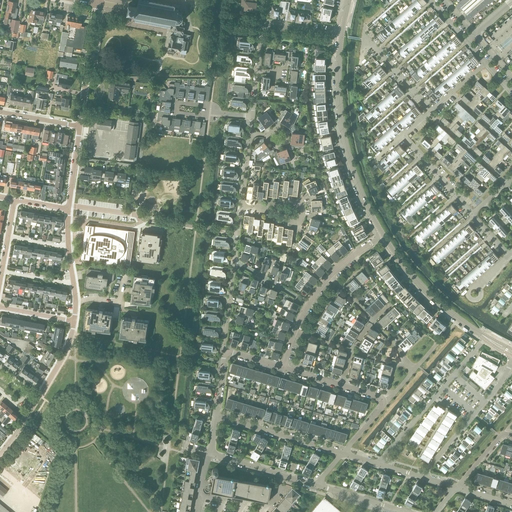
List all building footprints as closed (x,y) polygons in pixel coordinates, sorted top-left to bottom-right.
[(183,34),(184,28),(185,27),(184,27),(185,22),(183,21),(183,20),(182,20),(183,17),(184,17),(184,16),(183,16),(182,14),(182,13),(182,12),(181,13),(178,12),(179,11),(178,11),(178,10),(179,10),(179,8),(180,6),(178,5),(176,5),(176,4),(175,4),(175,5),(171,4),(171,5),(168,4),(167,4),(161,3),(161,2),(160,2),(160,3),(154,2),(154,1),(150,0),(150,1),(147,1),(146,0),(145,0),(146,0),(143,0),(133,0),(132,1),(132,0),(131,1),(132,2),(132,3),(131,3),(131,4),(132,4),(132,5),(130,4),(129,3),(128,4),(129,5),(128,8),(128,11),(127,12),(127,13),(128,12),(129,13),(129,14),(130,15),(131,15),(131,17),(132,18),(133,19),(133,20),(133,21),(135,21),(136,21),(141,22),(141,23),(142,23),(142,22),(149,23),(149,24),(149,25),(150,24),(156,25),(155,26),(156,26),(157,25),(163,26),(163,27),(164,27),(164,26),(167,27),(166,28),(170,28),(170,29),(171,29),(171,28),(175,29),(174,33),(174,36),(171,35),(169,42),(168,49),(167,53),(174,54),(174,52),(175,50),(180,52),(180,53),(186,54),(187,50),(188,41),(190,41),(191,35),(186,34),(183,34)] [(245,10),(255,11),(256,3),(251,3),(251,0),(242,0),(242,4),(245,4),(245,10)] [(417,0),(415,0),(413,3),(418,10),(423,6),(417,0)] [(462,14),(471,24),(491,6),(498,0),(453,0),(452,2),(460,11),(462,10),(463,11),(464,12),(462,14)] [(8,31),(17,33),(19,24),(19,21),(15,20),(17,10),(15,10),(16,3),(7,1),(3,24),(10,25),(8,31)] [(284,13),(286,2),(280,1),(279,8),(272,6),(271,10),(270,10),(269,14),(272,14),(272,18),(276,19),(277,15),(278,15),(278,14),(282,15),(282,13),(284,13)] [(294,18),(294,17),(296,11),(289,10),(290,2),(286,2),(284,13),(286,14),(285,20),(288,20),(288,21),(292,22),(293,18),(294,18)] [(413,3),(409,7),(414,13),(418,10),(413,3)] [(329,8),(329,6),(323,5),(322,7),(321,13),(331,15),(332,9),(329,8)] [(409,7),(404,10),(410,17),(414,13),(409,7)] [(36,23),(38,11),(31,9),(28,21),(35,23),(36,23)] [(404,10),(400,14),(406,20),(410,17),(404,10)] [(45,12),(38,11),(36,23),(42,24),(43,21),(45,12)] [(308,13),(296,11),(294,17),(298,18),(297,23),(301,24),(302,20),(303,20),(303,19),(310,20),(311,16),(308,15),(308,13)] [(51,24),(54,24),(56,14),(53,13),(53,12),(50,12),(50,13),(49,13),(49,15),(46,15),(45,22),(48,22),(48,20),(52,21),(51,24)] [(322,22),(330,23),(330,21),(331,15),(321,13),(320,19),(322,19),(322,22)] [(62,15),(56,14),(54,24),(56,25),(57,22),(61,22),(62,15)] [(400,14),(396,17),(402,24),(406,20),(400,14)] [(438,15),(434,19),(440,26),(444,22),(438,15)] [(67,47),(72,48),(73,48),(73,47),(82,49),(86,29),(86,28),(86,27),(85,27),(85,26),(84,26),(84,25),(84,24),(81,24),(82,19),(67,16),(66,24),(68,25),(67,30),(68,31),(68,33),(62,32),(59,50),(63,51),(63,52),(66,52),(67,47)] [(511,16),(510,19),(509,17),(508,17),(509,18),(505,23),(504,21),(503,22),(504,22),(500,28),(498,26),(498,27),(496,32),(494,30),(493,30),(494,31),(490,36),(488,34),(484,38),(488,43),(493,49),(498,46),(500,48),(496,53),(502,59),(507,64),(511,60),(509,58),(511,56),(511,16)] [(392,20),(392,21),(398,28),(402,24),(396,17),(396,18),(395,17),(394,17),(392,18),(392,20)] [(436,29),(440,26),(434,19),(430,23),(436,29)] [(388,24),(394,31),(398,28),(392,21),(391,21),(390,21),(389,21),(388,21),(388,22),(388,23),(388,24)] [(432,33),(436,29),(430,23),(426,26),(432,33)] [(21,24),(19,24),(17,33),(16,38),(18,38),(19,33),(19,32),(21,32),(20,36),(27,37),(28,32),(25,32),(26,25),(21,24)] [(388,24),(384,28),(390,35),(394,31),(388,24)] [(380,31),(380,32),(386,38),(390,35),(384,28),(383,26),(379,30),(380,31)] [(426,26),(422,30),(428,37),(432,33),(426,26)] [(424,40),(428,37),(422,30),(418,33),(424,40)] [(382,42),(386,38),(380,32),(376,35),(382,42)] [(418,33),(414,37),(420,44),(424,40),(418,33)] [(462,42),(456,35),(452,39),(457,46),(462,42)] [(252,50),(253,48),(254,48),(254,47),(253,46),(253,45),(253,44),(252,44),(251,43),(250,43),(250,38),(244,37),(243,37),(242,37),(241,37),(240,37),(239,38),(238,38),(237,40),(237,46),(238,46),(238,49),(243,50),(243,52),(250,53),(250,50),(252,50)] [(414,37),(410,41),(416,47),(420,44),(414,37)] [(453,49),(457,46),(452,39),(447,43),(453,49)] [(411,51),(416,47),(410,41),(405,44),(411,51)] [(449,53),(453,49),(447,43),(443,46),(449,53)] [(407,55),(411,51),(405,44),(401,48),(407,55)] [(443,46),(439,50),(445,56),(449,53),(443,46)] [(403,58),(407,55),(401,48),(397,51),(403,58)] [(315,64),(325,64),(325,58),(324,58),(325,51),(318,50),(318,51),(316,51),(315,64)] [(441,60),(445,56),(439,50),(435,53),(441,60)] [(274,53),(275,52),(265,51),(263,66),(270,66),(271,59),(273,60),(274,60),(274,53)] [(289,51),(286,51),(286,53),(280,53),(280,54),(274,53),(274,60),(273,60),(273,61),(279,62),(279,60),(285,61),(286,57),(289,57),(289,51)] [(289,51),(289,57),(291,58),(290,67),(292,68),(292,67),(298,68),(299,62),(297,62),(298,55),(292,54),(292,52),(293,52),(293,51),(292,51),(289,51)] [(399,62),(403,58),(397,51),(393,55),(399,62)] [(248,57),(249,53),(241,52),(240,52),(239,52),(238,52),(237,52),(236,53),(236,54),(236,55),(237,55),(237,61),(242,63),(243,61),(252,62),(252,61),(251,60),(251,59),(250,58),(249,57),(248,57)] [(437,64),(441,60),(435,53),(431,57),(437,64)] [(469,59),(475,66),(479,62),(473,55),(472,53),(467,57),(469,59)] [(60,59),(59,66),(73,68),(73,65),(76,66),(78,59),(66,57),(65,59),(60,59)] [(433,67),(437,64),(431,57),(427,61),(433,67)] [(471,69),(475,66),(469,59),(467,57),(463,61),(465,63),(471,69)] [(429,71),(433,67),(427,61),(423,64),(429,71)] [(471,69),(465,63),(461,66),(467,73),(471,69)] [(325,70),(325,64),(315,64),(315,70),(317,70),(317,72),(322,72),(322,70),(325,70)] [(425,74),(429,71),(423,64),(419,68),(425,74)] [(375,69),(376,70),(382,77),(386,73),(379,65),(375,69)] [(461,66),(457,70),(463,77),(467,73),(461,66)] [(246,72),(247,68),(239,67),(238,67),(237,67),(236,67),(235,67),(234,68),(234,69),(234,70),(236,70),(235,76),(240,78),(241,76),(250,77),(250,76),(250,75),(249,75),(249,74),(248,73),(247,72),(246,72)] [(292,82),(298,83),(299,83),(299,81),(298,81),(298,77),(301,78),(301,73),(302,73),(303,69),(298,68),(292,67),(292,68),(291,70),(290,70),(290,74),(291,74),(290,82),(292,82)] [(421,78),(425,74),(419,68),(415,71),(421,78)] [(376,78),(378,81),(382,77),(376,70),(372,74),(376,78)] [(463,77),(457,70),(453,73),(459,80),(463,77)] [(415,71),(411,75),(417,82),(421,78),(415,71)] [(322,74),(322,72),(317,72),(317,74),(315,74),(315,80),(325,80),(325,74),(322,74)] [(57,73),(55,81),(58,82),(57,86),(62,87),(68,89),(68,88),(69,88),(71,81),(66,80),(67,75),(57,73)] [(454,84),(459,80),(453,73),(449,77),(454,84)] [(372,74),(368,77),(374,84),(378,81),(376,78),(372,74)] [(271,92),(272,85),(269,85),(270,78),(262,77),(261,83),(263,83),(262,90),(271,92)] [(362,82),(368,89),(374,84),(368,77),(362,82)] [(454,84),(449,77),(444,81),(450,87),(454,84)] [(111,80),(108,99),(117,100),(119,89),(124,90),(124,89),(130,89),(131,83),(111,80)] [(147,95),(147,94),(147,92),(148,92),(149,83),(148,83),(148,84),(136,82),(136,81),(135,85),(131,85),(131,87),(135,88),(135,91),(136,91),(137,91),(139,91),(139,93),(147,95)] [(245,87),(245,83),(237,82),(236,82),(235,81),(234,82),(233,82),(233,83),(232,84),(234,85),(233,90),(234,91),(238,93),(239,91),(248,92),(248,91),(248,90),(248,89),(247,89),(246,88),(245,87)] [(444,81),(440,84),(446,91),(450,87),(444,81)] [(477,81),(474,84),(480,90),(475,96),(478,98),(486,89),(477,81)] [(179,87),(180,83),(177,82),(174,82),(174,84),(169,83),(169,88),(167,89),(171,95),(178,95),(178,96),(179,87)] [(298,83),(292,82),(291,85),(290,85),(289,88),(291,89),(290,99),(297,100),(298,92),(297,92),(298,83)] [(275,86),(272,85),(271,92),(280,93),(280,94),(286,95),(287,87),(278,86),(278,85),(275,84),(275,86)] [(440,84),(436,88),(442,94),(446,91),(440,84)] [(184,88),(179,87),(178,96),(178,95),(178,98),(183,98),(183,96),(188,97),(189,88),(190,86),(184,85),(184,88)] [(392,88),(394,90),(399,97),(404,93),(396,85),(392,88)] [(209,99),(210,86),(205,86),(204,88),(200,87),(198,98),(198,100),(203,101),(204,99),(209,99)] [(198,98),(200,87),(194,87),(194,89),(189,88),(188,97),(188,99),(193,99),(193,97),(198,98)] [(438,98),(442,94),(436,88),(432,91),(438,98)] [(159,101),(160,101),(170,102),(171,95),(167,89),(165,91),(160,91),(159,101)] [(432,91),(431,89),(426,93),(434,102),(438,98),(432,91)] [(487,96),(492,101),(496,98),(486,89),(478,98),(482,101),(487,96)] [(395,100),(399,97),(394,90),(390,94),(395,100)] [(384,95),(386,97),(391,104),(395,100),(390,94),(388,92),(384,95)] [(9,103),(16,104),(17,96),(10,95),(9,103)] [(46,100),(41,99),(42,96),(38,95),(36,108),(44,109),(46,100)] [(24,97),(17,96),(16,104),(22,105),(24,97)] [(243,102),(243,97),(236,97),(234,96),(233,96),(232,97),(231,98),(230,99),(232,99),(231,105),(232,105),(237,107),(237,106),(246,107),(246,106),(246,105),(246,104),(245,104),(244,103),(243,102)] [(470,107),(478,98),(475,96),(470,101),(464,96),(461,99),(470,107)] [(30,98),(24,97),(22,105),(29,106),(30,98)] [(386,97),(381,101),(387,107),(391,104),(386,97)] [(69,103),(68,103),(69,99),(62,98),(62,99),(56,98),(55,103),(61,104),(61,105),(62,105),(61,109),(68,110),(69,103)] [(479,115),(482,112),(477,107),(482,101),(478,98),(470,107),(479,115)] [(500,108),(495,114),(499,117),(507,108),(498,99),(494,103),(500,108)] [(160,101),(159,111),(168,112),(170,112),(171,102),(170,102),(160,101)] [(381,101),(377,104),(383,111),(387,107),(381,101)] [(455,117),(458,120),(467,111),(457,103),(454,106),(460,112),(455,117)] [(373,108),(376,111),(379,114),(383,111),(377,104),(373,108)] [(411,110),(417,116),(421,113),(415,106),(414,104),(409,108),(411,110)] [(296,107),(295,107),(291,114),(284,124),(289,128),(291,124),(294,125),(299,114),(297,113),(299,109),(296,107)] [(373,108),(369,111),(375,118),(379,114),(376,111),(373,108)] [(507,114),(511,118),(511,112),(507,108),(499,117),(502,120),(507,114)] [(280,122),(284,124),(291,114),(287,111),(285,110),(279,116),(282,118),(280,122)] [(407,113),(413,120),(417,116),(411,110),(407,113)] [(168,119),(168,112),(159,111),(158,111),(157,121),(161,122),(162,124),(168,119)] [(267,112),(262,115),(270,125),(274,122),(272,119),(274,117),(268,111),(267,112)] [(364,117),(370,123),(375,118),(369,111),(365,115),(363,112),(359,116),(360,121),(364,117)] [(467,111),(458,120),(462,123),(467,117),(473,122),(476,119),(467,111)] [(409,124),(413,120),(407,113),(403,117),(409,124)] [(490,126),(499,117),(495,114),(491,120),(484,114),(481,118),(490,126)] [(265,128),(270,125),(262,115),(258,118),(257,119),(261,127),(259,128),(260,131),(265,128)] [(409,124),(403,117),(399,120),(405,127),(409,124)] [(441,121),(450,129),(458,120),(455,117),(450,123),(444,117),(441,121)] [(497,126),(502,120),(499,117),(490,126),(499,134),(502,131),(497,126)] [(104,129),(105,120),(95,118),(94,128),(104,129)] [(184,132),(184,130),(185,122),(180,121),(180,119),(175,118),(175,120),(174,129),(174,131),(184,132)] [(174,131),(174,129),(175,120),(168,119),(162,124),(164,125),(163,130),(174,131)] [(184,130),(189,131),(189,133),(194,134),(194,131),(195,123),(190,122),(191,120),(185,119),(185,122),(184,130)] [(105,120),(104,129),(114,131),(115,121),(105,120)] [(395,124),(401,131),(405,127),(399,120),(395,124)] [(457,129),(462,123),(458,120),(450,129),(459,137),(462,134),(457,129)] [(139,123),(130,121),(124,161),(133,162),(134,162),(136,162),(141,123),(139,122),(139,123)] [(194,131),(199,132),(199,134),(204,135),(205,124),(200,123),(201,121),(195,121),(195,123),(194,131)] [(240,127),(240,122),(233,121),(231,121),(230,121),(229,121),(229,122),(228,122),(227,123),(227,124),(229,124),(228,130),(229,130),(234,132),(235,133),(236,136),(240,136),(241,131),(243,132),(243,131),(243,130),(243,129),(242,128),(241,127),(240,127)] [(481,130),(476,136),(479,139),(487,130),(478,121),(475,125),(481,130)] [(391,128),(397,134),(401,131),(395,124),(391,128)] [(439,142),(447,133),(438,124),(435,128),(440,133),(435,139),(439,142)] [(32,134),(33,127),(28,126),(26,133),(26,135),(25,139),(29,140),(30,134),(32,134)] [(322,136),(326,135),(326,133),(330,132),(329,126),(319,128),(320,134),(322,133),(322,136)] [(391,128),(387,131),(393,138),(397,134),(391,128)] [(42,140),(49,141),(51,132),(51,131),(44,129),(42,140)] [(496,138),(487,130),(479,139),(482,142),(487,136),(493,141),(496,138)] [(291,138),(304,140),(305,135),(304,135),(305,133),(296,131),(296,133),(292,133),(291,138)] [(389,141),(393,138),(387,131),(383,135),(389,141)] [(57,133),(51,132),(49,141),(49,142),(55,144),(56,142),(55,142),(57,133)] [(57,132),(57,133),(55,142),(56,142),(62,144),(64,134),(64,133),(57,132)] [(379,138),(385,145),(389,141),(383,135),(381,133),(377,136),(379,138)] [(447,133),(439,142),(442,145),(447,139),(453,144),(456,141),(447,133)] [(511,136),(511,138),(505,133),(501,136),(511,144),(511,142),(511,136)] [(71,135),(64,134),(62,144),(62,145),(69,146),(71,135)] [(326,137),(326,135),(322,136),(322,138),(320,138),(322,144),(331,142),(330,136),(326,137)] [(238,142),(238,137),(231,136),(230,136),(229,136),(228,136),(227,136),(226,137),(225,138),(225,139),(227,139),(226,145),(227,145),(232,147),(233,146),(241,147),(241,145),(241,144),(241,143),(239,142),(238,142)] [(470,148),(479,139),(476,136),(471,141),(465,136),(461,139),(470,148)] [(303,145),(304,143),(307,143),(307,140),(304,140),(291,138),(290,144),(295,144),(294,147),(303,146),(303,145)] [(381,149),(385,145),(379,138),(375,142),(376,144),(381,149)] [(421,142),(430,151),(439,142),(435,139),(430,145),(424,139),(421,142)] [(482,142),(479,139),(470,148),(479,156),(482,152),(477,147),(482,142)] [(496,154),(499,157),(507,148),(498,140),(495,143),(501,149),(496,154)] [(254,150),(257,154),(267,146),(264,142),(261,145),(259,143),(253,149),(254,150)] [(333,148),(331,142),(322,144),(323,150),(325,150),(326,152),(330,151),(330,149),(333,148)] [(375,154),(381,149),(376,144),(375,142),(371,145),(370,144),(367,147),(369,149),(370,148),(375,154)] [(442,145),(439,142),(430,151),(439,159),(442,156),(437,150),(442,145)] [(461,152),(456,158),(459,160),(467,151),(458,143),(455,146),(461,152)] [(399,144),(394,148),(400,155),(405,151),(399,144)] [(271,150),(267,146),(257,154),(261,158),(262,159),(269,155),(268,153),(271,150)] [(287,148),(281,150),(286,162),(291,161),(291,160),(292,160),(291,151),(288,152),(287,148)] [(396,159),(400,155),(394,148),(390,152),(396,159)] [(511,152),(507,148),(499,157),(502,160),(508,154),(511,158),(511,152)] [(281,164),(286,162),(281,150),(276,152),(278,156),(275,157),(279,165),(281,164)] [(225,160),(238,165),(239,162),(240,162),(240,161),(240,160),(239,159),(239,158),(238,157),(237,157),(236,157),(237,152),(229,151),(228,151),(227,151),(226,151),(225,152),(224,152),(224,154),(225,154),(225,160)] [(330,153),(330,151),(326,152),(326,154),(324,154),(326,160),(335,158),(334,152),(330,153)] [(467,158),(473,163),(476,160),(467,151),(459,160),(462,163),(464,165),(466,163),(464,161),(467,158)] [(57,163),(64,164),(65,158),(62,157),(63,153),(53,152),(53,156),(55,156),(55,159),(55,162),(57,163)] [(392,162),(396,159),(390,152),(386,155),(392,162)] [(482,158),(491,166),(499,157),(496,154),(491,160),(485,154),(482,158)] [(388,166),(392,162),(386,155),(382,159),(388,166)] [(497,166),(502,160),(499,157),(491,166),(500,174),(503,171),(497,166)] [(337,164),(335,158),(326,160),(327,166),(329,166),(330,168),(334,166),(334,165),(337,164)] [(450,169),(459,160),(456,158),(451,163),(445,158),(441,161),(450,169)] [(382,171),(388,166),(382,159),(376,164),(382,171)] [(457,169),(462,163),(459,160),(450,169),(459,177),(463,174),(457,169)] [(57,165),(57,169),(63,170),(64,164),(57,163),(55,162),(50,162),(50,164),(57,165)] [(479,179),(487,170),(478,162),(475,165),(481,170),(476,176),(479,179)] [(418,175),(422,171),(416,164),(412,168),(418,175)] [(234,172),(235,167),(227,166),(226,166),(225,166),(224,166),(223,166),(223,167),(222,168),(222,169),(224,169),(223,175),(228,177),(229,177),(230,177),(229,179),(237,180),(237,176),(238,177),(238,175),(238,174),(237,173),(236,172),(235,172),(234,172)] [(328,171),(330,176),(340,173),(338,168),(335,168),(334,166),(330,168),(330,170),(328,171)] [(79,179),(89,181),(89,177),(92,178),(93,170),(94,168),(85,167),(84,171),(80,171),(79,179)] [(412,168),(408,172),(414,178),(418,175),(412,168)] [(89,177),(89,181),(92,181),(91,181),(92,181),(95,181),(97,181),(99,181),(100,181),(100,179),(104,180),(105,173),(101,173),(102,171),(93,170),(92,178),(89,177)] [(487,170),(479,179),(482,182),(487,176),(493,181),(496,178),(487,170)] [(105,173),(104,180),(104,181),(113,182),(113,181),(117,181),(118,175),(114,174),(114,172),(105,171),(105,173)] [(415,180),(414,178),(408,172),(404,175),(410,182),(411,184),(415,180)] [(118,173),(118,175),(117,181),(116,183),(125,184),(125,186),(129,187),(130,176),(126,176),(126,174),(118,173)] [(340,174),(340,173),(330,176),(332,182),(341,179),(341,178),(340,174)] [(411,184),(410,182),(404,175),(400,179),(407,188),(411,184)] [(462,179),(470,188),(479,179),(476,176),(471,181),(465,176),(462,179)] [(23,179),(21,188),(27,189),(28,183),(29,177),(26,177),(26,180),(23,179)] [(28,183),(27,189),(33,190),(34,184),(35,178),(29,177),(28,183)] [(306,187),(307,189),(317,185),(315,180),(311,182),(309,179),(302,183),(305,187),(306,187)] [(342,180),(341,179),(332,182),(334,187),(343,184),(343,181),(342,180)] [(396,182),(401,189),(403,191),(407,188),(400,179),(396,182)] [(482,182),(479,179),(470,188),(480,196),(483,192),(477,187),(482,182)] [(289,183),(288,187),(287,195),(297,196),(299,180),(294,180),(294,183),(289,183)] [(34,184),(33,190),(39,191),(40,185),(42,185),(43,182),(38,181),(37,184),(34,184)] [(233,186),(233,182),(226,181),(225,181),(224,181),(223,181),(222,181),(221,182),(220,183),(220,184),(222,184),(221,190),(222,190),(227,192),(227,190),(236,191),(236,190),(236,189),(235,188),(234,187),(233,186)] [(273,189),(268,189),(267,197),(277,198),(277,196),(279,184),(279,182),(274,181),(273,189)] [(287,197),(287,195),(288,187),(289,183),(289,181),(284,181),(284,185),(279,184),(277,196),(287,197)] [(267,199),(267,197),(268,189),(269,183),(264,182),(263,186),(258,186),(257,197),(267,199)] [(401,189),(396,182),(391,186),(397,193),(399,195),(400,194),(403,191),(401,189)] [(257,199),(257,197),(258,186),(259,183),(254,183),(253,187),(248,187),(246,198),(257,199)] [(345,189),(343,184),(334,187),(335,189),(336,193),(345,189)] [(429,188),(435,195),(437,196),(441,192),(434,184),(429,188)] [(308,193),(309,198),(316,196),(315,193),(320,191),(322,190),(320,185),(317,186),(317,185),(307,189),(309,193),(308,193)] [(61,190),(60,190),(61,188),(54,187),(47,186),(47,188),(52,189),(51,190),(53,193),(53,196),(57,197),(57,193),(60,194),(60,193),(61,193),(61,190)] [(397,193),(391,186),(386,191),(392,198),(392,197),(395,201),(401,196),(400,194),(399,195),(397,193)] [(425,192),(431,198),(435,195),(429,188),(425,192)] [(346,190),(345,189),(336,193),(337,196),(338,199),(348,195),(346,190)] [(427,202),(431,198),(425,192),(421,195),(427,202)] [(340,204),(350,200),(349,199),(348,196),(348,195),(338,199),(340,204)] [(423,205),(427,202),(421,195),(417,199),(423,205)] [(231,201),(231,197),(224,196),(222,196),(221,196),(220,196),(219,197),(218,198),(218,199),(220,199),(219,205),(220,205),(225,207),(225,205),(234,206),(234,205),(234,204),(233,203),(232,202),(231,201)] [(317,198),(316,196),(309,198),(310,203),(311,203),(312,206),(322,206),(322,200),(322,197),(317,198)] [(417,199),(413,202),(419,209),(423,205),(417,199)] [(340,204),(343,210),(352,205),(351,202),(350,200),(340,204)] [(409,206),(415,213),(419,209),(413,202),(409,206)] [(453,215),(457,211),(451,204),(447,208),(453,215)] [(354,211),(352,205),(343,210),(345,215),(354,211)] [(311,210),(310,215),(317,216),(318,212),(322,212),(322,206),(312,206),(312,210),(311,210)] [(405,209),(411,216),(415,213),(409,206),(405,209)] [(500,220),(502,222),(511,212),(511,210),(511,209),(510,210),(507,207),(505,208),(503,206),(499,210),(503,215),(500,218),(501,219),(500,220)] [(453,215),(447,208),(443,211),(449,218),(453,215)] [(414,220),(411,216),(405,209),(399,214),(405,221),(407,220),(410,223),(414,220)] [(229,216),(229,212),(222,211),(221,210),(220,210),(219,211),(218,211),(217,212),(216,213),(218,214),(217,219),(218,219),(223,221),(224,220),(232,221),(232,220),(232,219),(232,218),(230,217),(230,216),(229,216)] [(24,224),(25,218),(26,212),(20,211),(17,211),(16,216),(19,217),(23,218),(22,223),(24,224)] [(356,215),(354,211),(345,215),(346,217),(348,220),(357,216),(356,215)] [(449,218),(443,211),(439,215),(445,222),(449,218)] [(511,212),(502,222),(503,222),(505,225),(509,221),(511,224),(511,212)] [(310,221),(309,224),(320,227),(321,221),(317,220),(317,216),(310,215),(309,220),(310,221)] [(445,222),(439,215),(435,219),(441,225),(445,222)] [(253,233),(253,231),(254,219),(255,217),(244,216),(243,224),(249,225),(248,232),(253,233)] [(359,221),(357,216),(348,220),(350,226),(352,225),(353,227),(358,224),(357,223),(359,221)] [(503,222),(502,222),(500,220),(497,217),(495,219),(493,216),(488,220),(489,221),(487,224),(491,228),(493,226),(496,229),(503,222)] [(264,220),(254,219),(253,231),(258,231),(257,236),(262,236),(263,231),(264,222),(264,220)] [(442,227),(441,225),(435,219),(430,222),(436,229),(438,230),(438,231),(442,227)] [(263,231),(268,232),(267,239),(272,239),(272,238),(272,235),(273,233),(272,233),(273,225),(274,225),(274,223),(264,222),(263,231)] [(434,234),(438,230),(436,229),(430,222),(426,226),(432,232),(434,234)] [(503,222),(496,229),(492,232),(495,235),(498,232),(503,237),(507,233),(505,231),(507,229),(505,226),(505,225),(503,222)] [(318,232),(320,227),(309,224),(309,227),(307,226),(305,231),(312,234),(314,235),(315,231),(318,232)] [(352,230),(355,235),(364,230),(361,225),(358,226),(358,224),(353,227),(354,228),(352,230)] [(464,228),(472,236),(476,232),(469,224),(464,228)] [(135,232),(135,231),(88,225),(87,233),(86,236),(84,237),(85,237),(84,245),(85,245),(84,252),(84,254),(94,256),(93,261),(130,266),(129,265),(133,232),(135,232)] [(283,229),(284,227),(274,225),(273,225),(272,233),(273,233),(272,235),(272,238),(277,239),(277,242),(282,243),(282,240),(283,229)] [(432,232),(426,226),(422,229),(428,236),(432,232)] [(464,228),(460,231),(466,238),(468,240),(472,236),(464,228)] [(282,240),(287,241),(286,245),(291,246),(293,230),(283,229),(282,240)] [(418,233),(424,240),(428,236),(422,229),(418,233)] [(367,235),(364,230),(355,235),(358,240),(360,239),(361,241),(366,239),(368,237),(367,235)] [(304,236),(302,239),(310,245),(314,241),(310,238),(312,234),(305,231),(303,236),(304,236)] [(462,242),(466,238),(460,231),(456,235),(462,242)] [(418,245),(424,240),(418,233),(413,238),(418,245)] [(456,235),(452,238),(458,245),(462,242),(456,235)] [(226,237),(217,236),(216,236),(215,236),(215,237),(214,237),(214,238),(213,239),(213,240),(215,240),(214,245),(215,245),(220,247),(220,246),(229,247),(229,246),(229,245),(229,244),(229,243),(228,243),(227,242),(226,242),(226,237)] [(458,245),(452,238),(448,242),(454,249),(458,245)] [(137,257),(137,261),(158,263),(159,260),(157,259),(158,254),(159,254),(161,245),(159,245),(159,242),(161,242),(141,239),(141,242),(139,242),(138,254),(139,254),(139,257),(137,257)] [(307,250),(310,245),(302,239),(300,241),(299,241),(296,244),(295,243),(292,243),(292,249),(295,249),(297,247),(300,250),(301,249),(304,251),(306,251),(307,250)] [(339,241),(333,245),(340,254),(342,253),(343,254),(348,251),(343,245),(343,246),(339,241)] [(444,245),(450,252),(451,252),(452,252),(453,252),(454,251),(454,250),(454,249),(448,242),(444,245)] [(19,254),(19,252),(20,246),(14,244),(12,254),(16,255),(15,260),(18,260),(19,254)] [(245,244),(243,252),(256,255),(256,253),(257,253),(258,248),(252,246),(245,244)] [(338,256),(340,254),(333,245),(327,250),(331,255),(331,256),(335,261),(340,257),(338,256)] [(440,249),(446,256),(448,256),(449,256),(449,255),(450,255),(450,254),(450,253),(450,252),(444,245),(440,249)] [(372,262),(376,259),(380,256),(376,249),(369,253),(371,255),(368,257),(372,262)] [(446,256),(440,249),(436,253),(442,259),(446,256)] [(489,255),(495,262),(499,258),(491,249),(487,253),(489,255)] [(228,262),(228,261),(228,260),(227,259),(227,258),(226,257),(225,257),(224,257),(224,252),(215,251),(214,251),(213,251),(213,252),(212,252),(212,253),(212,254),(212,255),(213,255),(212,260),(213,260),(218,262),(219,260),(228,262)] [(253,262),(256,255),(243,252),(243,254),(242,254),(241,259),(247,261),(247,260),(253,262)] [(442,259),(436,253),(430,258),(436,264),(442,259)] [(322,255),(316,261),(325,269),(326,267),(328,268),(332,264),(327,260),(326,260),(322,255)] [(489,255),(484,259),(490,265),(495,262),(489,255)] [(377,265),(378,267),(382,265),(381,263),(383,261),(380,256),(376,259),(372,262),(375,267),(377,265)] [(267,270),(269,271),(273,259),(265,257),(264,263),(263,263),(261,269),(267,271),(267,270)] [(280,261),(273,259),(269,271),(271,272),(271,273),(276,274),(278,268),(280,261)] [(490,265),(484,259),(480,262),(486,269),(490,265)] [(323,270),(325,269),(316,261),(311,266),(316,271),(321,276),(325,272),(323,270)] [(482,273),(486,269),(480,262),(476,266),(482,273)] [(383,266),(382,265),(378,267),(380,269),(378,270),(382,275),(390,269),(386,264),(383,266)] [(226,276),(226,275),(226,274),(225,274),(225,273),(224,272),(223,272),(222,271),(223,267),(213,266),(212,266),(211,266),(211,267),(210,267),(210,268),(210,269),(211,270),(211,275),(216,277),(217,275),(226,276)] [(284,266),(282,272),(280,278),(285,280),(285,279),(290,281),(293,273),(290,272),(291,269),(284,266)] [(482,273),(476,266),(472,269),(478,276),(482,273)] [(88,269),(88,270),(88,275),(86,275),(85,284),(90,285),(89,288),(99,289),(99,286),(106,287),(107,281),(110,281),(110,282),(110,281),(113,282),(114,273),(88,269)] [(392,273),(390,269),(382,275),(382,276),(385,280),(393,274),(392,273)] [(474,280),(478,276),(472,269),(468,273),(474,280)] [(361,271),(357,275),(363,282),(367,278),(368,278),(370,277),(365,270),(363,272),(361,271)] [(306,272),(302,278),(311,285),(312,283),(314,284),(317,280),(312,275),(311,276),(306,272)] [(474,280),(468,273),(464,277),(470,283),(474,280)] [(394,274),(393,274),(385,280),(389,284),(397,278),(394,275),(394,274)] [(152,300),(152,296),(150,296),(151,292),(154,293),(155,287),(154,287),(154,284),(150,284),(151,278),(148,277),(148,276),(141,275),(141,276),(134,275),(132,287),(130,287),(131,288),(130,293),(129,293),(131,294),(130,303),(147,305),(148,299),(152,300)] [(357,275),(353,278),(359,285),(363,282),(357,275)] [(245,290),(247,290),(250,278),(243,276),(241,282),(239,288),(244,290),(245,290)] [(464,277),(460,280),(466,287),(470,283),(464,277)] [(256,286),(258,280),(253,278),(253,279),(250,278),(247,290),(254,292),(256,286)] [(309,287),(311,285),(302,278),(295,286),(300,290),(302,288),(308,292),(311,288),(309,287)] [(355,289),(359,285),(353,278),(349,282),(355,289)] [(397,278),(389,284),(391,287),(393,289),(400,282),(397,278)] [(460,292),(466,287),(460,280),(455,285),(454,284),(451,286),(458,293),(460,291),(460,292)] [(221,287),(221,286),(220,286),(221,282),(212,281),(211,281),(210,281),(209,281),(209,282),(208,283),(208,284),(209,284),(209,289),(209,290),(214,292),(215,290),(224,291),(224,290),(224,289),(223,288),(223,287),(222,287),(221,287)] [(351,292),(355,289),(349,282),(345,286),(351,292)] [(401,283),(400,282),(393,289),(397,293),(404,287),(401,283)] [(258,299),(265,301),(269,289),(267,288),(262,286),(260,292),(260,293),(258,299)] [(407,290),(404,287),(397,293),(401,298),(408,291),(407,290)] [(61,289),(60,297),(59,300),(65,301),(67,291),(65,290),(65,289),(61,289)] [(269,289),(265,301),(273,303),(275,297),(277,291),(272,289),(271,290),(269,289)] [(501,297),(498,301),(503,305),(507,300),(507,301),(510,298),(509,298),(504,293),(500,290),(498,294),(501,297)] [(409,292),(408,291),(401,298),(402,299),(405,302),(412,295),(409,292)] [(378,298),(384,304),(389,301),(382,294),(378,298)] [(338,295),(335,300),(343,305),(344,303),(346,302),(345,298),(343,298),(338,295)] [(415,298),(412,295),(405,302),(409,306),(416,299),(415,298)] [(222,306),(222,305),(222,304),(222,303),(221,303),(221,302),(220,302),(219,301),(218,301),(219,297),(210,296),(209,296),(208,296),(207,296),(207,297),(206,298),(206,299),(208,299),(207,304),(208,304),(208,305),(213,306),(213,305),(222,306)] [(380,308),(382,307),(384,304),(378,298),(374,301),(380,308)] [(504,306),(503,305),(498,301),(494,298),(492,301),(494,304),(491,308),(496,312),(500,307),(501,308),(504,306)] [(287,299),(284,306),(294,311),(295,309),(297,310),(299,305),(293,302),(287,299)] [(417,300),(416,299),(409,306),(413,311),(420,303),(419,302),(417,300)] [(343,305),(335,300),(333,302),(331,301),(330,303),(338,308),(337,308),(340,310),(343,305)] [(376,312),(380,308),(374,301),(370,305),(376,312)] [(330,303),(327,307),(335,312),(337,308),(338,308),(330,303)] [(423,306),(420,303),(413,311),(417,314),(424,307),(423,306)] [(252,315),(254,310),(255,310),(256,307),(250,305),(249,309),(247,308),(241,306),(239,313),(251,317),(252,315)] [(376,312),(370,305),(366,309),(372,316),(376,312)] [(294,311),(284,306),(280,313),(286,316),(292,319),(294,314),(293,314),(294,311)] [(394,306),(390,310),(396,317),(399,314),(401,316),(402,314),(400,312),(399,312),(394,306)] [(324,312),(332,317),(335,312),(327,307),(324,312)] [(425,308),(424,307),(417,314),(422,319),(428,311),(425,308)] [(101,330),(101,332),(105,332),(105,329),(111,330),(113,312),(104,311),(105,308),(104,308),(104,310),(99,309),(99,308),(98,308),(98,310),(86,309),(85,316),(84,316),(83,322),(84,322),(84,326),(87,326),(86,330),(92,331),(92,332),(96,333),(96,329),(101,330)] [(220,321),(220,320),(220,319),(220,318),(219,317),(218,317),(218,316),(217,316),(217,312),(208,310),(207,310),(206,311),(205,312),(204,313),(204,314),(206,314),(205,319),(206,319),(211,321),(211,320),(220,321)] [(392,321),(396,317),(390,310),(385,314),(392,321)] [(433,315),(428,311),(422,319),(426,322),(427,321),(429,323),(432,319),(430,317),(433,315)] [(321,317),(329,322),(332,317),(324,312),(321,317)] [(253,325),(249,323),(251,317),(239,313),(238,316),(237,316),(236,321),(242,323),(242,325),(252,328),(253,325)] [(385,314),(381,317),(388,324),(392,321),(385,314)] [(137,340),(140,341),(143,341),(144,338),(147,338),(147,334),(148,335),(149,328),(148,328),(149,321),(137,319),(137,316),(137,318),(131,317),(132,316),(131,316),(131,318),(122,317),(119,334),(125,335),(125,339),(128,339),(129,337),(134,338),(133,341),(137,342),(137,340)] [(356,319),(353,324),(361,329),(364,324),(361,322),(363,319),(358,316),(356,319)] [(326,326),(329,322),(321,317),(318,321),(326,326)] [(381,317),(377,321),(384,328),(388,324),(381,317)] [(433,320),(432,319),(429,323),(426,326),(428,327),(429,325),(434,329),(441,322),(436,318),(434,320),(433,320)] [(277,320),(274,326),(285,331),(286,329),(288,329),(290,324),(283,321),(283,322),(277,320)] [(318,327),(326,332),(329,327),(326,326),(318,321),(317,323),(320,324),(318,327)] [(445,325),(441,322),(434,329),(439,333),(440,331),(442,333),(447,327),(445,325)] [(353,324),(350,328),(358,333),(361,329),(353,324)] [(216,331),(215,331),(215,326),(206,325),(205,325),(204,326),(203,327),(203,328),(202,329),(204,329),(203,334),(204,334),(209,336),(209,335),(218,336),(219,335),(218,334),(218,333),(217,332),(216,331)] [(284,333),(285,331),(274,326),(272,334),(278,336),(284,339),(286,334),(284,333)] [(326,332),(318,327),(315,332),(320,335),(321,337),(325,336),(325,334),(326,332)] [(358,333),(350,328),(347,333),(355,338),(358,333)] [(378,333),(376,332),(370,328),(367,333),(375,338),(378,333)] [(420,335),(422,333),(416,328),(410,333),(417,340),(421,336),(420,335)] [(232,331),(230,337),(233,338),(232,342),(231,343),(231,345),(232,345),(236,346),(239,346),(242,335),(236,333),(236,332),(232,331)] [(352,343),(355,338),(347,333),(344,338),(342,341),(345,344),(346,343),(350,345),(351,342),(352,343)] [(367,333),(364,338),(372,343),(375,338),(367,333)] [(410,333),(406,337),(413,344),(417,340),(410,333)] [(242,335),(239,346),(241,347),(241,348),(245,349),(246,349),(247,348),(247,346),(247,345),(250,346),(250,347),(253,348),(253,347),(255,344),(256,341),(253,340),(252,341),(249,340),(250,337),(249,337),(242,335)] [(413,344),(406,337),(402,340),(409,347),(413,344)] [(460,337),(454,344),(463,352),(465,349),(463,348),(464,346),(462,345),(465,341),(460,337)] [(372,343),(364,338),(362,342),(370,347),(372,343)] [(214,346),(213,346),(214,341),(204,340),(203,340),(202,341),(201,341),(201,342),(201,343),(201,344),(202,344),(201,349),(202,349),(207,351),(208,350),(217,351),(217,350),(217,349),(216,349),(216,348),(216,347),(215,347),(215,346),(214,346)] [(269,340),(267,348),(278,351),(279,348),(281,349),(283,344),(276,342),(269,340)] [(409,347),(402,340),(398,344),(404,351),(409,347)] [(317,344),(308,342),(307,347),(316,350),(317,344)] [(366,351),(367,352),(370,347),(362,342),(359,347),(363,350),(366,351)] [(463,352),(454,344),(448,352),(453,356),(456,353),(457,354),(458,352),(460,354),(463,352)] [(278,353),(278,351),(267,348),(265,354),(260,353),(259,356),(265,357),(265,355),(271,356),(271,357),(278,359),(280,354),(278,353)] [(42,355),(51,360),(54,354),(47,350),(45,354),(43,352),(42,355)] [(338,351),(336,356),(345,359),(347,353),(338,351)] [(317,356),(314,355),(305,352),(304,358),(313,360),(315,361),(317,356)] [(456,359),(453,356),(448,352),(442,359),(447,363),(450,360),(451,361),(452,360),(454,361),(456,359)] [(479,355),(472,367),(478,370),(475,373),(472,371),(468,375),(484,389),(494,377),(492,375),(492,374),(494,372),(498,366),(497,365),(500,360),(482,352),(480,356),(479,355)] [(8,368),(8,367),(13,361),(14,359),(11,357),(9,355),(8,357),(3,363),(6,365),(5,366),(8,368)] [(48,365),(51,360),(42,355),(39,360),(48,365)] [(354,355),(353,361),(362,364),(363,358),(354,355)] [(18,365),(15,363),(17,359),(15,358),(14,359),(13,361),(8,367),(14,371),(18,365)] [(313,360),(304,358),(302,363),(311,366),(313,360)] [(442,366),(439,369),(444,373),(448,368),(449,369),(451,367),(447,363),(442,359),(439,362),(442,366)] [(235,374),(238,365),(233,363),(230,372),(235,374)] [(382,370),(391,372),(393,367),(384,364),(382,370)] [(18,374),(23,377),(28,371),(28,372),(29,369),(24,366),(18,374)] [(341,374),(342,369),(333,366),(332,372),(341,374)] [(439,369),(436,366),(433,369),(436,373),(433,376),(438,381),(442,376),(443,376),(445,374),(444,373),(439,369)] [(204,378),(205,379),(206,382),(210,382),(211,378),(213,378),(213,377),(213,376),(213,375),(212,374),(211,374),(211,373),(210,373),(210,369),(201,367),(200,367),(200,368),(199,368),(198,368),(198,369),(198,370),(197,370),(197,371),(199,371),(198,376),(199,376),(204,378)] [(33,375),(34,374),(34,373),(29,369),(28,372),(28,371),(23,377),(28,381),(33,375)] [(348,377),(357,379),(359,374),(350,371),(348,377)] [(38,379),(33,375),(28,381),(34,385),(38,379)] [(280,377),(274,376),(271,385),(277,386),(280,377)] [(425,388),(428,385),(430,386),(431,385),(433,387),(435,384),(427,377),(420,384),(425,388)] [(279,387),(284,389),(287,380),(282,378),(279,387)] [(378,385),(387,388),(388,383),(379,380),(378,385)] [(197,391),(202,393),(202,392),(206,392),(204,395),(210,398),(211,393),(212,392),(211,391),(211,390),(210,389),(209,388),(208,388),(208,383),(199,382),(198,382),(198,383),(197,383),(196,383),(196,384),(196,385),(195,385),(195,386),(197,386),(196,391),(197,391)] [(419,396),(419,395),(422,392),(423,394),(425,392),(427,394),(429,391),(425,388),(420,384),(414,391),(419,396)] [(508,397),(511,394),(511,388),(509,386),(508,385),(506,388),(507,389),(503,393),(508,397)] [(318,389),(313,387),(310,396),(316,398),(318,389)] [(323,400),(326,391),(320,389),(317,398),(323,400)] [(423,398),(419,395),(419,396),(414,391),(408,399),(413,403),(416,399),(417,401),(419,399),(421,401),(423,398)] [(503,393),(502,392),(500,395),(501,396),(497,400),(502,405),(505,401),(509,403),(511,400),(508,397),(503,393)] [(194,400),(194,401),(195,401),(195,406),(200,408),(201,407),(203,407),(202,410),(208,412),(209,408),(210,408),(210,407),(210,406),(209,405),(209,404),(208,404),(208,403),(207,403),(206,403),(207,398),(197,397),(196,397),(195,398),(194,398),(194,399),(194,400)] [(410,413),(414,408),(415,409),(417,406),(413,403),(408,399),(406,402),(408,405),(406,409),(405,409),(410,413)] [(490,407),(491,408),(496,412),(499,408),(503,411),(506,407),(502,405),(497,400),(496,400),(494,402),(495,403),(493,405),(491,404),(489,406),(490,407)] [(364,413),(364,412),(367,403),(362,402),(359,411),(364,413)] [(434,405),(429,412),(407,442),(415,448),(442,411),(443,413),(445,410),(438,405),(436,407),(434,405)] [(0,417),(1,418),(5,413),(8,416),(11,412),(12,411),(7,406),(3,411),(0,414),(0,417)] [(402,412),(399,416),(404,420),(408,415),(409,416),(411,414),(410,413),(405,409),(406,409),(402,406),(399,409),(402,412)] [(499,415),(497,412),(496,412),(491,408),(490,407),(488,409),(489,410),(485,415),(490,419),(493,416),(497,418),(499,415)] [(264,410),(259,408),(256,416),(262,418),(264,410)] [(267,408),(264,419),(269,420),(272,412),(272,410),(267,408)] [(457,415),(452,412),(448,410),(420,456),(428,461),(457,415)] [(15,413),(12,411),(11,412),(8,416),(2,423),(5,426),(11,418),(14,420),(18,415),(15,413)] [(399,416),(396,413),(393,416),(396,420),(393,423),(398,427),(402,423),(403,423),(405,421),(404,420),(399,416)] [(206,421),(196,418),(193,429),(200,431),(202,424),(205,425),(206,421)] [(393,423),(390,420),(387,423),(390,427),(387,430),(389,432),(392,435),(396,430),(397,430),(399,428),(398,427),(393,423)] [(308,423),(303,421),(300,429),(306,431),(308,423)] [(310,423),(308,432),(313,433),(315,425),(316,422),(311,421),(310,423)] [(321,426),(318,435),(323,436),(326,428),(327,424),(322,423),(321,426)] [(472,430),(471,429),(469,431),(478,439),(481,436),(478,432),(481,429),(483,427),(478,423),(477,425),(476,425),(472,430)] [(10,433),(5,429),(0,425),(0,428),(4,432),(8,436),(10,433)] [(189,441),(190,440),(195,441),(196,441),(200,431),(193,429),(192,433),(188,432),(186,440),(189,441)] [(231,436),(230,440),(237,442),(240,431),(233,429),(231,436)] [(382,437),(379,440),(383,444),(384,444),(387,440),(388,440),(391,438),(390,437),(387,435),(381,430),(379,433),(382,437)] [(469,443),(472,440),(476,442),(478,439),(469,431),(467,434),(468,435),(466,436),(465,438),(464,439),(469,443)] [(262,437),(261,438),(260,437),(261,435),(256,434),(256,435),(253,439),(259,442),(256,447),(262,450),(268,441),(262,437)] [(375,444),(373,447),(369,444),(364,450),(366,452),(368,450),(375,452),(376,451),(377,452),(381,447),(382,448),(384,445),(384,444),(383,444),(379,440),(375,437),(373,440),(375,444)] [(463,451),(463,450),(466,447),(470,449),(473,446),(469,443),(464,439),(463,438),(461,441),(462,442),(458,446),(463,451)] [(230,440),(229,444),(227,451),(233,453),(237,442),(230,440)] [(285,445),(282,455),(288,457),(290,453),(292,447),(285,445)] [(450,452),(451,453),(452,453),(452,454),(457,458),(460,454),(464,457),(466,453),(463,450),(463,451),(458,446),(457,446),(454,449),(453,448),(450,452)] [(256,447),(254,450),(250,456),(256,460),(260,454),(262,450),(256,447)] [(314,466),(316,462),(320,456),(314,453),(308,462),(314,466)] [(451,453),(449,455),(450,456),(446,461),(451,465),(453,462),(458,464),(460,461),(457,458),(452,454),(452,453),(451,453)] [(282,455),(280,459),(279,466),(285,468),(288,457),(282,455)] [(446,461),(445,460),(443,463),(444,463),(439,468),(444,472),(447,469),(451,471),(454,468),(451,465),(446,461)] [(308,462),(306,466),(302,472),(308,475),(312,469),(314,466),(308,462)] [(362,480),(367,470),(361,467),(355,476),(362,480)] [(196,474),(196,471),(187,469),(186,468),(185,474),(196,476),(197,474),(196,474)] [(266,485),(233,479),(233,478),(233,477),(232,477),(231,477),(230,478),(217,475),(217,474),(218,473),(218,472),(218,470),(218,469),(217,468),(215,468),(214,468),(213,469),(212,469),(212,471),(212,473),(213,473),(209,477),(212,477),(214,477),(211,491),(268,502),(271,487),(271,486),(269,485),(269,484),(268,484),(267,484),(266,484),(266,485)] [(383,474),(380,484),(386,486),(389,476),(383,474)] [(355,476),(353,480),(350,486),(356,490),(357,488),(361,490),(362,490),(363,490),(363,489),(364,489),(364,488),(364,487),(364,486),(363,486),(359,484),(362,480),(355,476)] [(416,483),(410,493),(416,496),(422,487),(416,483)] [(380,484),(376,495),(383,497),(386,486),(380,484)] [(288,491),(296,498),(300,494),(292,487),(292,488),(289,492),(289,491),(288,491)] [(183,491),(182,491),(181,497),(182,497),(192,499),(193,493),(183,491)] [(293,503),(293,502),(296,498),(288,491),(288,492),(285,496),(285,495),(284,496),(285,497),(293,503)] [(410,493),(405,502),(410,506),(411,506),(416,496),(410,493)] [(283,499),(282,498),(281,500),(290,508),(294,503),(293,502),(293,503),(285,497),(283,499)] [(340,511),(324,497),(311,511),(340,511)] [(465,498),(459,507),(465,511),(471,501),(465,498)] [(281,500),(279,502),(280,503),(278,505),(286,511),(290,508),(281,500)]
